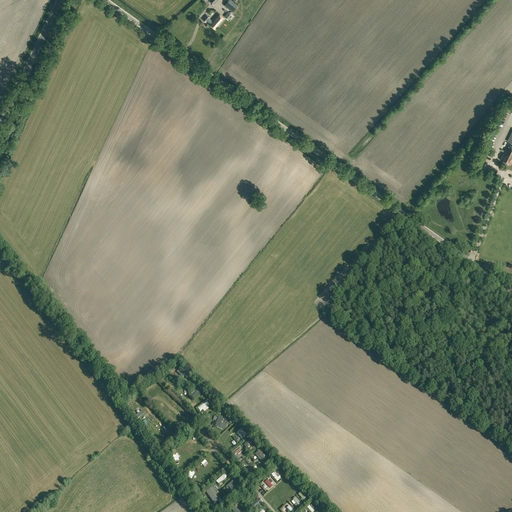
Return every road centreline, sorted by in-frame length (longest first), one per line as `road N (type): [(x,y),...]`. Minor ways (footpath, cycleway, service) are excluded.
road 1 (unclassified): [(511,290),(105,0)]
road 2 (tertiary): [(0,125),(59,0)]
